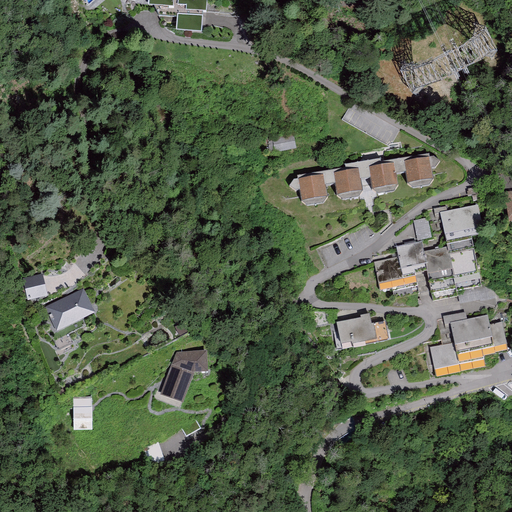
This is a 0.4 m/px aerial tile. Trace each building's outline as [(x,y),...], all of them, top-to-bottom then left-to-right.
[(147,0),(148,5),(153,4),(157,16),(175,17),(175,30),(201,31),(201,11),(205,11),(205,0),(147,0)] [(442,71),(497,48),(489,27),(466,37),(469,44),(436,58),(442,71)] [(275,137),(277,152),(298,149),(296,134),(275,137)] [(432,155),(295,176),(290,182),(291,186),(296,188),(300,188),(303,199),(307,203),(322,202),(328,195),(327,185),(335,183),(336,193),(343,197),(359,194),(363,189),(361,179),(370,178),(371,187),(379,192),(393,190),(398,184),(397,174),(406,172),(407,181),(413,185),(428,184),(433,178),(431,165),(435,164),(438,159),(432,155)] [(399,254),(374,259),(378,281),(390,278),(392,289),(419,284),(417,274),(428,273),(432,299),(457,294),(459,302),(478,298),(479,300),(485,300),(495,296),(493,287),(483,283),(478,282),(456,287),(455,283),(480,278),(479,270),(481,269),(480,263),(477,264),(471,225),(482,224),(479,204),(440,210),(447,245),(424,249),(422,240),(397,245),(399,254)] [(27,300),(45,296),(41,278),(23,282),(27,300)] [(46,311),(57,332),(96,313),(86,292),(46,311)] [(453,339),(429,344),(434,367),(484,358),(482,348),(506,343),(501,311),(489,320),(488,314),(451,321),(453,339)] [(337,328),(333,330),(335,338),(333,339),(334,345),(366,337),(366,332),(385,328),(383,320),(370,322),(368,315),(336,321),(337,328)] [(175,356),(157,397),(178,412),(194,378),(206,378),(207,353),(175,356)] [(75,394),(75,428),(94,428),(94,394),(75,394)]
